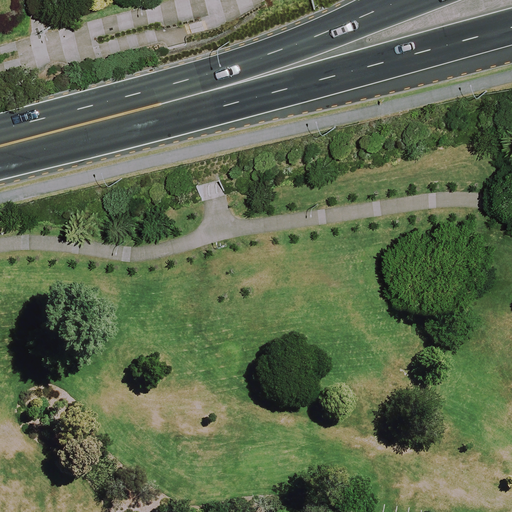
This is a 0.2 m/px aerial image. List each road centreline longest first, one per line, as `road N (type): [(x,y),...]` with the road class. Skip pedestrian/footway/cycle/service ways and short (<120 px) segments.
road 1 (trunk): [(511,24),(186,98)]
road 2 (trunk): [(186,98),(399,0)]
road 3 (residential): [(0,73),(43,62),(81,34),(214,0)]
road 4 (trunk): [(0,144),(186,98)]
